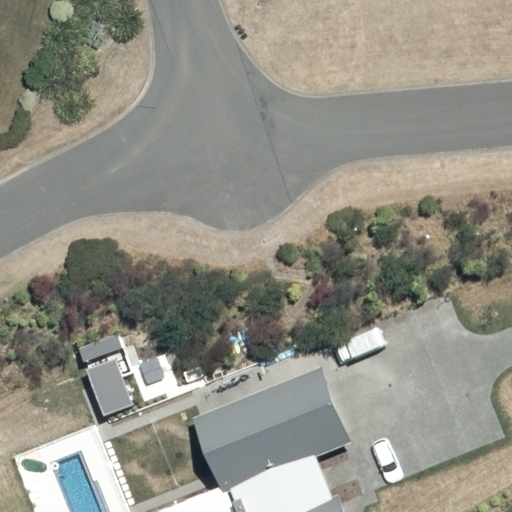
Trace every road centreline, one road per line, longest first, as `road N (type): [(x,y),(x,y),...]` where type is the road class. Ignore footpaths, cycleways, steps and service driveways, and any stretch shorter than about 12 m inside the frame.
road 1 (residential): [(210,149),(511,108)]
road 2 (residential): [(0,228),(63,194),(210,149)]
road 3 (residential): [(174,0),(210,149)]
